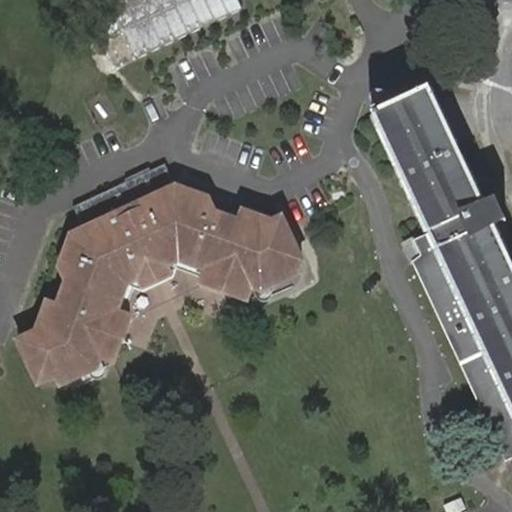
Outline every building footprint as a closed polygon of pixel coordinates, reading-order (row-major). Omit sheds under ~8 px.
[(236,0),(114,0),(108,3),(135,59),(241,10),(236,0)] [(511,263),(495,227),(506,221),(498,204),(486,210),(430,91),(372,118),(432,238),(439,254),(417,264),(511,461),(511,460),(511,263)] [(128,187),(74,211),(85,235),(73,241),(61,272),(68,287),(59,312),(48,307),(38,338),(19,346),(39,390),(57,381),(61,390),(90,377),(86,369),(81,359),(95,353),(99,362),(114,368),(131,322),(124,320),(118,318),(127,291),(180,266),(207,276),(204,282),(202,289),(247,305),(252,292),(267,285),(270,293),(299,280),(294,271),(303,267),(282,223),(274,227),(177,192),(166,169),(150,177),(153,181),(140,187),(140,188),(131,193),(128,187)] [(141,181),(128,187),(131,193),(140,188),(140,187),(153,181),(150,177),(141,181)] [(409,250),(417,264),(439,254),(432,238),(409,250)] [(134,293),(144,297),(158,291),(174,283),(178,273),(180,266),(127,291),(134,293)] [(180,266),(178,273),(204,282),(207,276),(180,266)] [(134,293),(127,291),(118,318),(124,320),(134,293)] [(81,359),(86,369),(99,362),(95,353),(81,359)] [(458,511),(467,509),(462,498),(444,506),(446,511),(458,511)]
